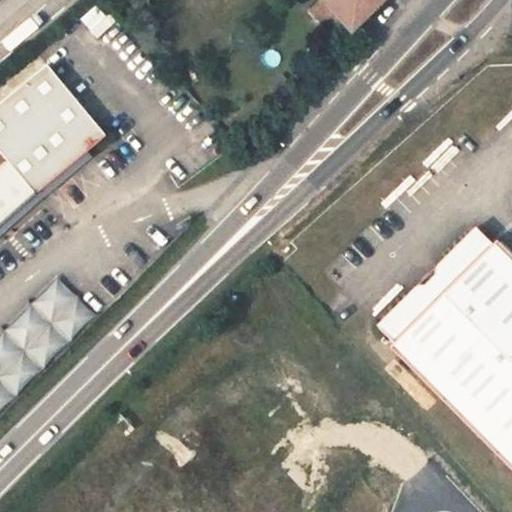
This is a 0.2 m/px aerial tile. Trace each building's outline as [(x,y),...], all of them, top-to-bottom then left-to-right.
[(352,30),(322,0),(321,0),(310,11),(341,42),(352,30)] [(322,0),(352,30),(372,10),(382,0),(322,0)] [(46,65),(0,104),(0,153),(7,162),(35,195),(106,137),(46,65)] [(0,225),(35,195),(7,162),(0,167),(0,225)] [(416,282),(373,324),(393,342),(389,349),(511,467),(511,259),(494,242),(489,247),(471,228),(432,267),(437,270),(421,286),(416,282)] [(0,412),(95,316),(56,278),(0,334),(0,412)]
